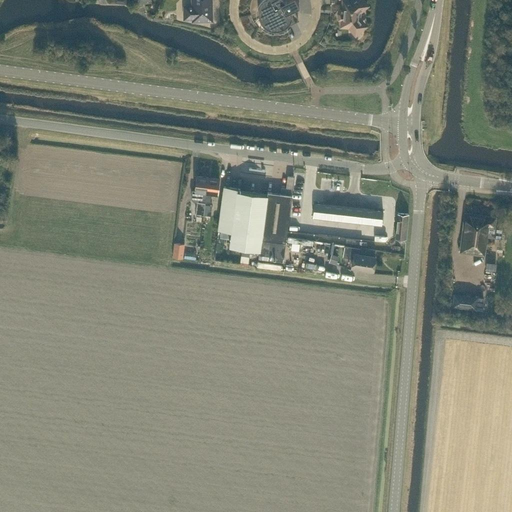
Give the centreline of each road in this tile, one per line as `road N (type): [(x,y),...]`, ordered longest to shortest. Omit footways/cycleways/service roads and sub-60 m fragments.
road 1 (unclassified): [(410,159),(362,168),(0,119)]
road 2 (secondary): [(401,122),(0,70)]
road 3 (unclassified): [(393,511),(422,170)]
road 4 (residential): [(317,0),(309,34),(276,51),(243,35),(234,0)]
